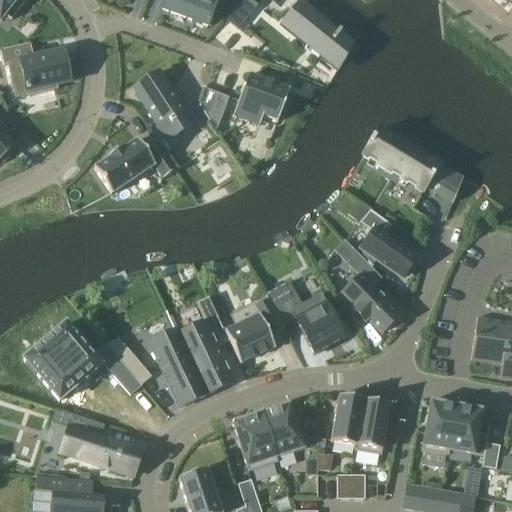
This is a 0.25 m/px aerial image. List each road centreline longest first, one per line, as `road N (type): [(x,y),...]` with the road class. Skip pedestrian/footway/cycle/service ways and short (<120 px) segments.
road 1 (residential): [(148,511),(149,466),(179,426),(204,411),(286,385),(393,378)]
road 2 (residential): [(0,196),(53,170),(88,121),(98,50),(70,0)]
road 3 (residential): [(449,231),(393,378)]
road 4 (residential): [(393,378),(511,399)]
